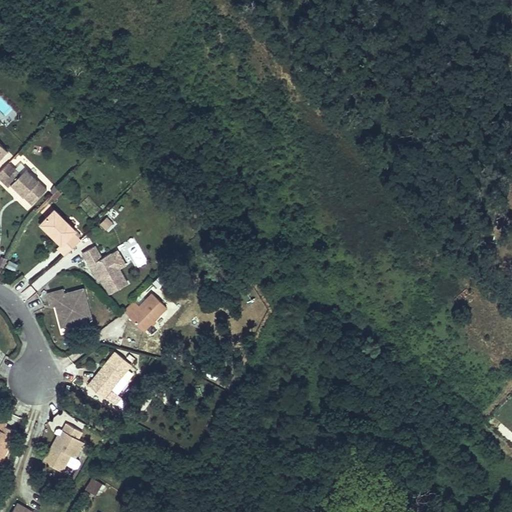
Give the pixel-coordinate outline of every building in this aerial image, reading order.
[(26,168),(20,162),(15,168),(20,173),(26,168)] [(0,176),(4,180),(14,169),(8,164),(0,172),(0,176)] [(4,180),(3,181),(9,187),(11,184),(19,192),(21,190),(25,194),(23,196),(32,204),(47,188),(26,168),(20,173),(15,168),(14,169),(4,180)] [(58,189),(51,196),(54,200),(61,193),(58,189)] [(58,247),(66,255),(80,240),(73,232),(75,230),(54,209),(40,224),(61,244),(58,247)] [(113,224),(107,218),(100,224),(106,231),(113,224)] [(110,292),(127,283),(110,254),(102,259),(96,247),(83,254),(91,267),(94,265),(102,279),(110,292)] [(94,265),(91,267),(99,281),(102,279),(94,265)] [(63,290),(48,293),(52,306),(56,305),(58,304),(60,310),(58,313),(59,320),(65,318),(70,321),(71,324),(91,319),(83,289),(64,294),(63,290)] [(133,300),(124,311),(130,316),(129,317),(144,331),(166,307),(152,293),(140,306),(133,300)] [(65,318),(59,320),(61,327),(71,324),(70,321),(65,318)] [(95,377),(89,385),(104,397),(105,395),(116,403),(121,396),(111,389),(131,363),(116,351),(105,365),(107,367),(98,379),(95,377)] [(105,365),(95,377),(98,379),(107,367),(105,365)] [(62,471),(66,464),(74,469),(77,468),(80,463),(80,460),(75,457),(83,442),(78,439),(82,431),(67,423),(63,430),(59,428),(56,429),(54,433),(58,435),(44,460),(62,471)] [(0,464),(7,450),(6,446),(8,441),(14,430),(4,425),(1,430),(0,429),(0,464)] [(91,477),(86,488),(98,494),(103,482),(91,477)]
